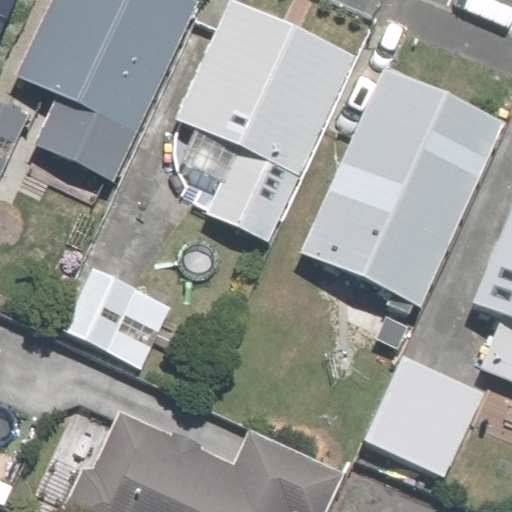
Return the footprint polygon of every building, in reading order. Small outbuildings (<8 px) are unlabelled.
[(183,0),(43,0),(2,97),(39,113),(19,161),(120,204),(204,9),(183,0)] [(356,56),(224,0),(214,0),(161,127),(220,152),(190,223),(270,258),(356,56)] [(417,320),(500,126),(371,71),(288,265),(417,320)] [(511,180),(456,312),(488,326),(467,375),(511,394),(511,180)] [(169,308),(87,268),(54,334),(136,375),(169,308)] [(437,488),(476,397),(390,361),(351,452),(437,488)] [(99,408),(55,511),(323,511),(326,505),(99,408)]
